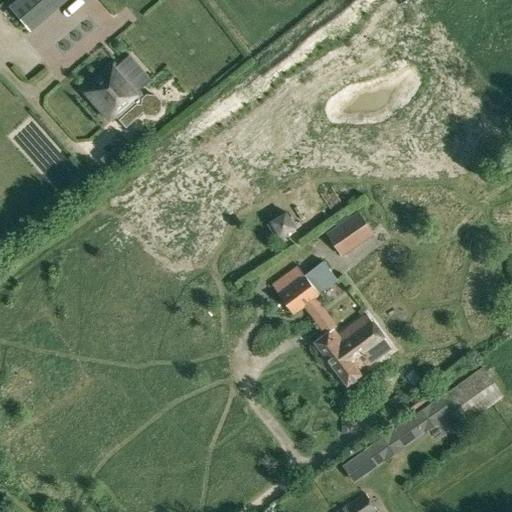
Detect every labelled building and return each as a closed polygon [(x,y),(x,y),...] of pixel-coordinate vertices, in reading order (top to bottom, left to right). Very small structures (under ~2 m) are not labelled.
[(41,37),(76,4),(71,0),(40,0),(22,17),(41,37)] [(100,21),(63,42),(74,61),(111,40),(100,21)] [(115,114),(125,127),(143,112),(145,114),(154,115),(160,110),(160,101),(155,95),(146,94),(144,96),(115,63),(84,89),(109,119),(115,114)] [(118,142),(101,158),(108,166),(125,150),(118,142)] [(269,220),(280,238),(297,227),(286,210),(269,220)] [(325,233),(341,256),(374,234),(357,211),(325,233)] [(294,314),(305,306),(316,297),(320,295),(318,293),(337,279),(323,261),(305,275),(297,265),(272,284),(294,314)] [(316,297),(305,306),(326,333),(315,342),(347,385),(361,374),(359,372),(391,347),(366,313),(338,334),(333,328),(337,325),(316,297)] [(482,366),(440,396),(452,413),(461,426),(503,396),(482,366)] [(380,417),(389,428),(409,411),(395,395),(388,402),(392,406),(380,417)] [(443,420),(431,403),(390,431),(402,448),(443,420)] [(364,450),(342,465),(354,482),(376,467),(364,450)] [(385,474),(369,486),(379,501),(396,490),(385,474)] [(335,511),(378,511),(366,493),(335,511)]
